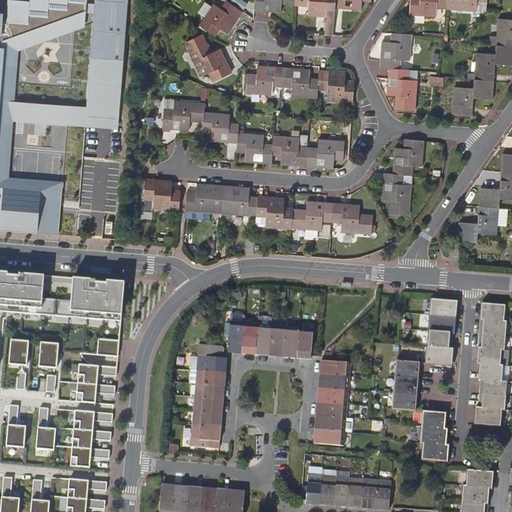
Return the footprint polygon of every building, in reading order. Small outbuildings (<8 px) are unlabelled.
[(0,230),(58,235),(62,186),(4,181),(15,38),(86,13),(86,11),(87,5),(86,0),(30,0),(30,2),(11,0),(8,0),(6,23),(2,23),(3,13),(0,13),(0,230)] [(111,0),(94,0),(94,6),(94,11),(87,107),(86,116),(117,119),(128,1),(111,0)] [(228,0),(227,2),(241,11),(245,3),(240,0),(228,0)] [(295,5),(295,0),(255,0),(254,11),(265,12),(266,3),(273,3),(272,12),(281,13),(282,4),(295,5)] [(324,35),(333,36),(335,8),(335,0),(295,0),(295,5),(308,6),(308,15),(318,16),(319,7),(325,7),(325,16),(326,16),(324,35)] [(335,0),(335,8),(345,9),(345,0),(346,0),(353,1),(353,9),(362,10),(362,1),(372,2),(371,0),(335,0)] [(446,8),(447,0),(412,0),(411,14),(437,17),(438,7),(446,8)] [(447,0),(446,8),(486,11),(487,11),(487,9),(487,0),(447,0)] [(198,25),(215,37),(220,30),(227,34),(232,27),(231,25),(235,20),(236,21),(242,12),(241,11),(227,2),(226,1),(221,9),(213,4),(198,25)] [(4,181),(62,186),(63,181),(9,177),(13,121),(116,129),(117,119),(86,116),(87,107),(15,102),(18,51),(85,27),(86,13),(15,38),(4,181)] [(511,20),(499,19),(496,46),(511,47),(511,20)] [(413,35),(393,33),(392,42),(383,42),(382,51),(391,52),(391,59),(382,59),(381,68),(390,69),(401,70),(402,60),(411,61),(413,35)] [(214,81),(231,74),(220,49),(212,52),(209,45),(208,46),(203,36),(188,42),(192,52),(191,53),(202,76),(209,73),(214,81)] [(511,47),(496,46),(496,54),(476,53),(474,80),(494,81),(495,63),(511,64),(511,47)] [(282,87),(284,67),(274,66),(273,75),(266,74),(266,66),(257,65),(257,73),(248,73),(247,93),(272,96),(273,86),(282,87)] [(317,99),(318,90),(319,79),(310,78),(310,69),(302,69),(302,71),(294,71),(294,68),(284,67),(282,87),(291,88),(291,97),(317,99)] [(419,71),(401,70),(390,69),(389,80),(391,80),(390,86),(389,86),(388,96),(397,97),(396,110),(416,111),(419,71)] [(353,102),(355,82),(346,81),(346,72),(337,71),(336,80),(329,80),(329,71),(320,70),(319,79),(318,90),(327,91),(327,100),(353,102)] [(494,81),(474,80),(473,89),(455,87),(453,114),(473,115),(474,97),(492,99),(494,81)] [(204,123),(204,112),(205,103),(165,100),(163,128),(189,130),(190,122),(204,123)] [(238,144),(239,133),(239,124),(230,124),(230,114),(204,112),(204,123),(203,133),(211,133),(211,141),(219,142),(220,134),(228,134),(227,143),(238,144)] [(244,162),(254,163),(254,154),(262,155),(261,164),(271,164),(272,156),(273,144),(264,143),(265,135),(239,133),(238,144),(237,153),(245,154),(244,162)] [(281,165),(290,166),(290,157),(298,158),(297,167),(307,167),(309,147),(299,146),(300,138),(273,136),(273,144),(272,156),(281,157),(281,165)] [(307,167),(318,168),(318,160),(325,160),(325,169),(334,169),(334,161),(342,161),(344,142),(319,140),(318,148),(309,147),(307,167)] [(408,140),(405,140),(404,149),(396,148),(395,158),(396,158),(403,158),(403,165),(395,165),(394,165),(394,175),(405,176),(414,177),(415,167),(423,167),(425,141),(408,140)] [(502,173),(511,173),(511,155),(503,155),(502,173)] [(511,173),(502,173),(500,190),(480,189),(479,207),(499,208),(499,199),(511,200),(511,173)] [(405,176),(394,175),(385,174),(383,201),(392,202),(391,214),(411,216),(413,187),(404,186),(405,176)] [(139,208),(143,208),(180,211),(181,191),(172,190),(172,182),(163,181),(163,189),(155,189),(156,181),(146,180),(144,200),(140,200),(139,208)] [(163,181),(159,181),(156,181),(155,189),(163,189),(163,181)] [(187,191),(185,219),(210,221),(211,213),(222,214),(224,186),(213,185),(213,193),(205,193),(205,184),(197,184),(196,192),(187,191)] [(213,185),(205,184),(205,193),(213,193),(213,185)] [(249,188),(224,186),(222,214),(221,219),(230,219),(231,215),(257,217),(258,197),(249,197),(249,188)] [(258,197),(257,217),(267,217),(266,226),(292,228),(293,208),(284,207),(285,199),(258,197)] [(293,208),(292,228),(322,230),(323,222),(332,222),(334,202),(323,202),(323,204),(317,203),(317,201),(308,201),(307,209),(293,208)] [(334,202),(332,222),(342,223),(342,231),(372,234),(373,214),(360,213),(360,205),(351,204),(351,206),(344,205),(344,203),(334,202)] [(507,209),(499,208),(479,207),(477,224),(459,223),(457,240),(476,242),(477,234),(497,235),(498,226),(506,227),(507,209)] [(250,253),(251,253),(254,253),(255,240),(245,239),(245,250),(247,252),(250,253)] [(459,249),(451,248),(450,258),(459,258),(459,249)] [(44,276),(0,272),(0,311),(121,322),(124,283),(73,278),(72,284),(71,301),(42,299),(43,282),(44,276)] [(430,316),(456,318),(457,302),(432,299),(430,316)] [(506,306),(482,303),(481,320),(504,322),(506,306)] [(232,313),(228,352),(242,354),(245,323),(245,315),(232,313)] [(429,332),(451,333),(455,334),(456,318),(430,316),(429,332)] [(507,322),(504,322),(481,320),(480,334),(506,336),(507,322)] [(245,323),(242,354),(256,355),(258,324),(245,323)] [(258,324),(256,355),(269,356),(272,326),(258,324)] [(272,326),(269,356),(283,357),(286,327),(272,326)] [(286,327),(283,357),(297,358),(300,328),(286,327)] [(300,328),(297,358),(310,360),(313,329),(300,328)] [(428,347),(450,349),(451,333),(429,332),(428,347)] [(506,336),(480,334),(479,348),(502,350),(505,350),(506,336)] [(29,342),(11,340),(9,365),(27,366),(29,342)] [(59,344),(41,343),(39,367),(57,369),(59,344)] [(188,369),(190,369),(226,373),(227,359),(223,359),(220,358),(221,347),(190,344),(188,369)] [(450,349),(428,347),(426,363),(452,365),(453,350),(450,349)] [(502,350),(479,348),(478,363),(480,364),(500,366),(502,350)] [(320,375),(351,377),(352,363),(321,360),(320,375)] [(396,377),(419,379),(420,363),(399,361),(397,361),(396,377)] [(500,366),(480,364),(479,380),(482,380),(502,382),(503,366),(500,366)] [(79,365),(77,383),(97,385),(98,375),(116,377),(117,368),(79,365)] [(188,383),(196,384),(225,386),(226,373),(190,369),(188,383)] [(25,390),(26,374),(17,373),(16,389),(25,390)] [(54,393),(56,376),(47,375),(46,392),(54,393)] [(351,377),(320,375),(319,389),(350,391),(351,377)] [(395,393),(417,395),(419,379),(396,377),(395,393)] [(507,383),(502,382),(482,380),(481,394),(506,396),(507,383)] [(77,383),(76,402),(95,404),(96,394),(114,395),(115,386),(97,385),(77,383)] [(195,397),(224,400),(225,386),(196,384),(195,397)] [(350,391),(319,389),(318,402),(348,405),(350,391)] [(417,395),(395,393),(393,409),(403,410),(416,410),(417,395)] [(506,396),(481,394),(479,408),(502,410),(505,410),(506,396)] [(194,411),(222,414),(224,400),(195,397),(194,411)] [(348,405),(318,402),(317,416),(347,419),(348,405)] [(24,448),(26,427),(17,426),(18,406),(10,405),(6,447),(24,448)] [(54,451),(56,429),(47,429),(48,409),(39,408),(36,449),(54,451)] [(477,408),(475,424),(501,426),(502,410),(479,408),(477,408)] [(113,414),(75,411),(73,429),(93,431),(94,421),(112,423),(113,414)] [(192,425),(221,428),(222,414),(194,411),(192,425)] [(422,427),(445,429),(446,413),(423,411),(422,427)] [(347,419),(317,416),(315,430),(346,432),(347,419)] [(221,428),(192,425),(190,447),(219,450),(221,428)] [(421,443),(424,444),(446,445),(448,430),(445,429),(422,427),(421,443)] [(73,429),(72,447),(91,449),(92,440),(110,441),(111,433),(93,431),(73,429)] [(346,432),(315,430),(314,444),(345,446),(346,432)] [(446,445),(424,444),(422,459),(446,462),(448,462),(449,446),(446,445)] [(72,447),(70,466),(90,468),(91,458),(109,459),(110,451),(91,449),(72,447)] [(466,486),(489,489),(492,489),(493,473),(468,470),(466,486)] [(320,505),(323,476),(309,474),(307,500),(307,504),(320,505)] [(323,476),(320,505),(335,506),(337,477),(323,476)] [(18,511),(20,499),(10,498),(12,478),(3,477),(0,511),(18,511)] [(337,477),(335,506),(348,508),(351,478),(337,477)] [(362,509),(364,479),(351,478),(348,508),(362,509)] [(67,498),(87,499),(88,490),(106,491),(107,482),(69,479),(67,498)] [(364,479),(362,509),(376,510),(378,481),(364,479)] [(48,511),(50,501),(40,501),(42,481),(33,480),(30,511),(48,511)] [(389,511),(392,482),(378,481),(376,510),(389,511)] [(162,484),(159,511),(173,511),(176,486),(162,484)] [(187,511),(190,487),(176,486),(173,511),(187,511)] [(462,502),(488,504),(489,489),(466,486),(463,486),(462,502)] [(201,511),(204,488),(190,487),(187,511),(201,511)] [(215,511),(217,489),(204,488),(201,511),(215,511)] [(229,511),(231,491),(217,489),(215,511),(229,511)] [(243,511),(245,492),(231,491),(229,511),(243,511)] [(67,498),(66,511),(85,511),(86,508),(105,509),(105,501),(87,499),(67,498)] [(461,511),(487,511),(488,504),(462,502),(461,511)]
